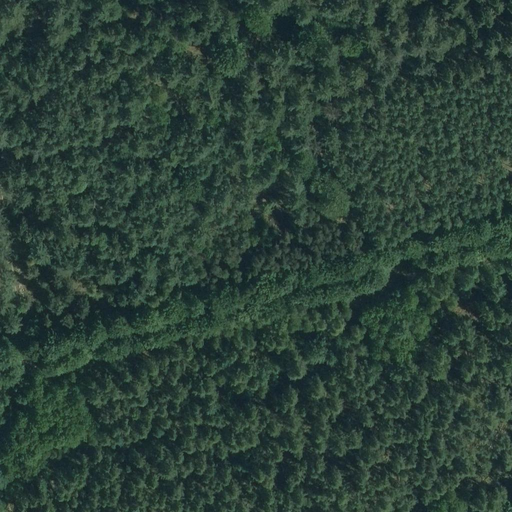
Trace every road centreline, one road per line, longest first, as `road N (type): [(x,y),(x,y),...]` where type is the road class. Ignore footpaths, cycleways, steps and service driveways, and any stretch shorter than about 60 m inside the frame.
road 1 (track): [(511,219),(0,356)]
road 2 (track): [(61,511),(23,350),(0,189)]
